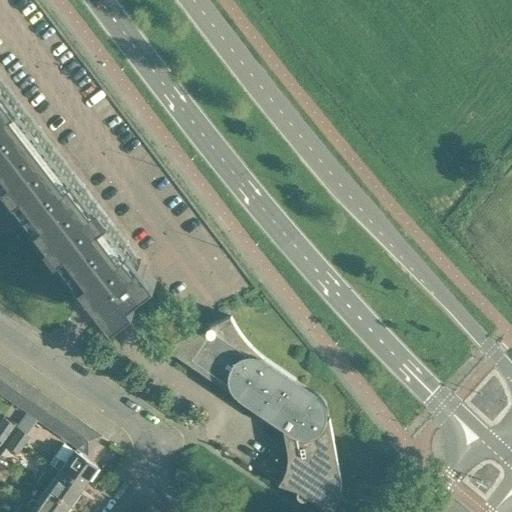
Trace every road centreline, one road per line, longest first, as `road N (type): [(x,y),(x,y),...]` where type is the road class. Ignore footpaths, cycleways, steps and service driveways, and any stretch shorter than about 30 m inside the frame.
road 1 (tertiary): [(98,0),(221,167),(483,441)]
road 2 (tertiary): [(511,374),(195,0)]
road 3 (residential): [(46,367),(76,329),(82,300),(0,191)]
road 4 (residential): [(147,483),(152,465),(142,434),(46,367)]
